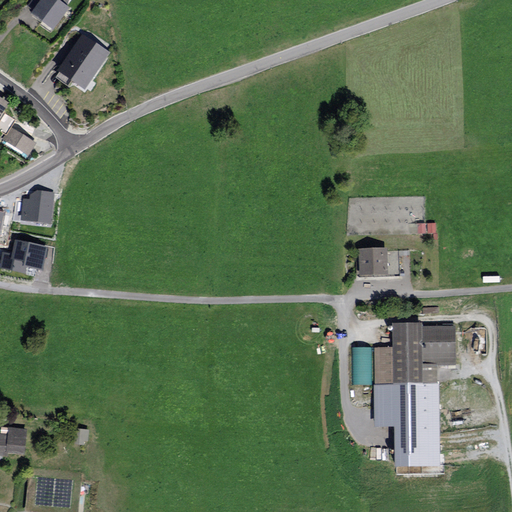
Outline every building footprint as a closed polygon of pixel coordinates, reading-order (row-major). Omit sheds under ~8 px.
[(68,8),(57,0),(31,0),(27,6),(33,10),(31,14),(53,30),(68,8)] [(110,53),(82,35),(57,73),(85,91),(110,53)] [(29,153),(37,140),(11,125),(3,138),(29,153)] [(30,202),(41,201),(40,192),(29,193),(30,202)] [(3,250),(0,267),(26,271),(27,265),(44,267),(48,243),(14,238),(13,251),(3,250)] [(384,250),(353,250),(354,280),(398,279),(398,255),(384,255),(384,250)] [(419,325),(390,325),(391,350),(374,350),(376,428),(395,427),(396,467),(440,466),(437,367),(452,366),(451,329),(419,330),(419,325)] [(371,383),(371,345),(353,346),(353,383),(371,383)] [(6,436),(0,435),(0,461),(5,462),(6,455),(22,457),(26,431),(7,429),(6,436)] [(73,439),(83,440),(84,430),(75,429),(73,439)] [(28,468),(22,511),(76,511),(81,474),(28,468)]
